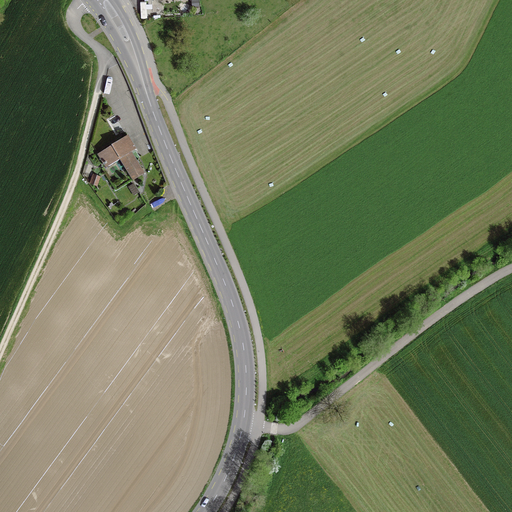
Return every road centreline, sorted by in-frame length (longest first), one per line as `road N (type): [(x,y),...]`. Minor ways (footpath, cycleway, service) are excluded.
road 1 (secondary): [(242,424),(245,367),(228,293),(135,56),(102,0)]
road 2 (track): [(87,0),(74,19),(99,50),(102,70),(77,177),(0,353)]
